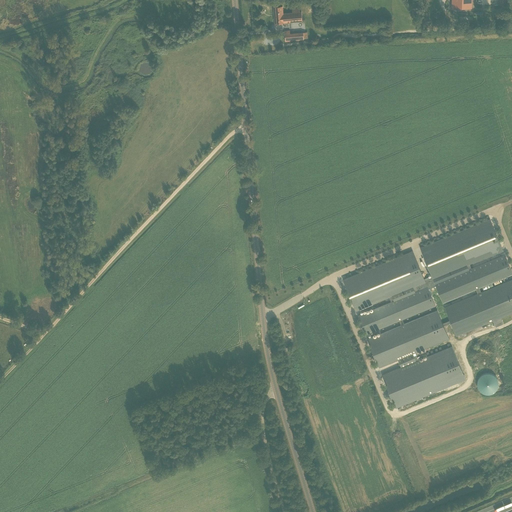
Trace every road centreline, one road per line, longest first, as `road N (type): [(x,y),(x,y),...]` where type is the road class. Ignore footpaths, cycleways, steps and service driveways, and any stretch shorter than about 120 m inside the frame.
road 1 (tertiary): [(313,511),(268,360),(234,0)]
road 2 (track): [(236,130),(44,332)]
